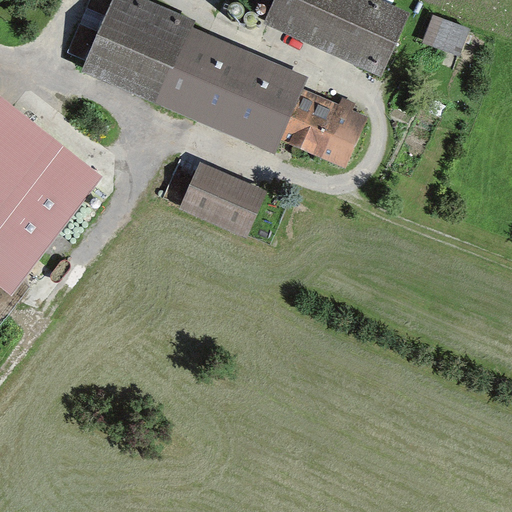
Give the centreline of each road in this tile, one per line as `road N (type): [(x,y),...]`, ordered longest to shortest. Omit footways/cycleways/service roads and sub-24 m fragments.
road 1 (track): [(328,187),(13,56)]
road 2 (track): [(328,187),(359,177),(376,157),(372,91),(178,0)]
road 3 (track): [(0,378),(135,196),(170,123)]
road 4 (track): [(511,265),(328,187)]
